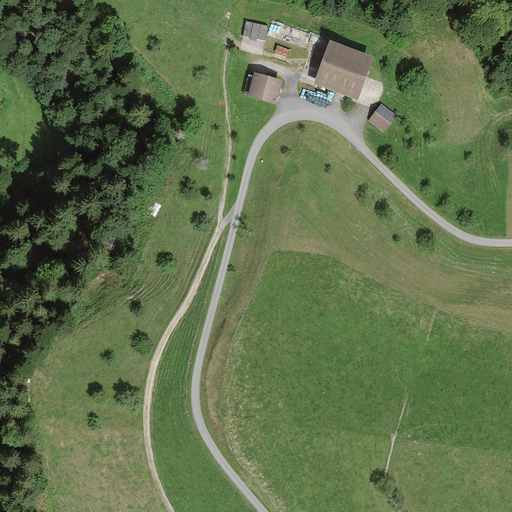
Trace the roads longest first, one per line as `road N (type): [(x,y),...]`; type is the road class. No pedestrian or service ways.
road 1 (track): [(511,242),(452,229),(322,118),(285,118),(262,135),(194,382),(201,428),(262,511)]
road 2 (track): [(173,511),(149,453),(149,376),(238,205)]
